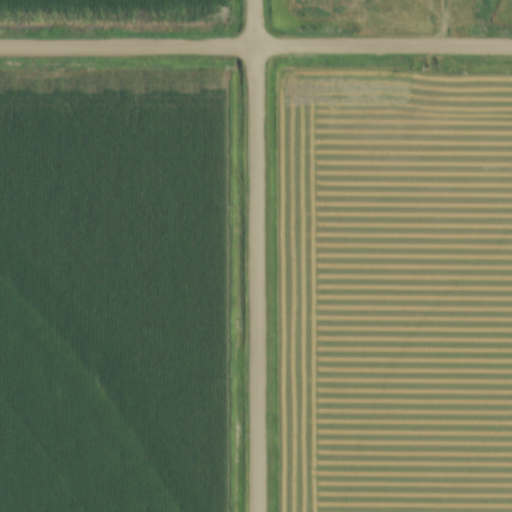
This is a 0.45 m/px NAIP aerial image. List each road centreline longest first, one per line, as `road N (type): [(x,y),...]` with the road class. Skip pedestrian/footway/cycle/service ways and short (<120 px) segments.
road 1 (residential): [(256,511),(253,0)]
road 2 (residential): [(511,49),(0,47)]
